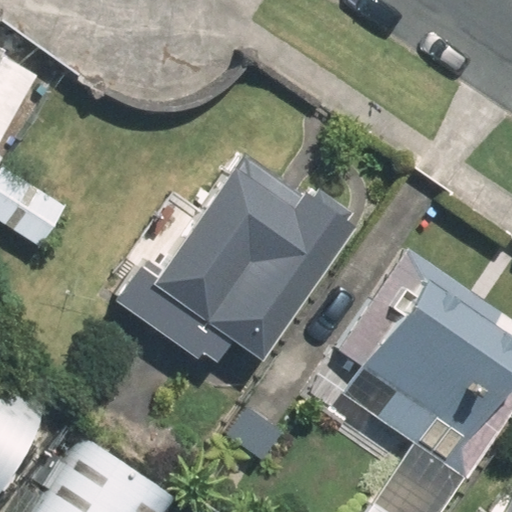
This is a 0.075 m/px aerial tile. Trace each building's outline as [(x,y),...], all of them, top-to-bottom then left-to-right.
[(338,249),(360,217),(352,211),(357,203),(322,179),(317,186),(308,180),(304,185),(245,146),(166,263),(148,252),(124,287),(210,344),(170,404),(221,438),(346,254),(338,249)] [(1,156),(0,158),(0,213),(46,243),(73,201),(1,156)] [(392,462),(358,511),(444,511),(470,474),(511,412),(511,315),(403,242),(373,285),(337,340),(320,365),(297,398),(392,462)] [(0,481),(51,404),(0,370),(0,481)] [(87,428),(30,511),(161,511),(177,490),(87,428)] [(511,511),(511,498),(502,511),(511,511)]
